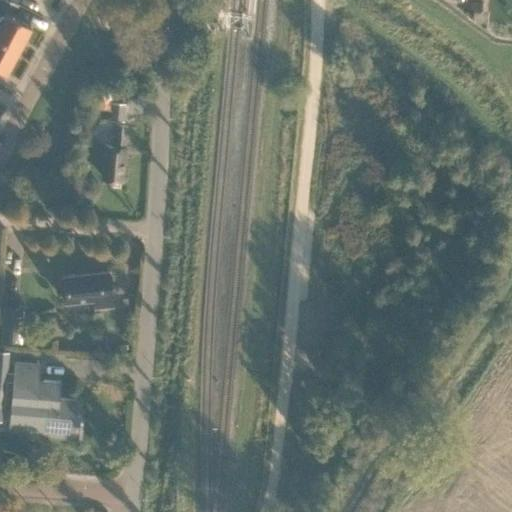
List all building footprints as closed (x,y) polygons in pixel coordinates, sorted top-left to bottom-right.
[(4,11),(0,18),(0,38),(17,47),(29,24),(4,11)] [(0,68),(4,70),(17,47),(0,38),(0,68)] [(125,101),(111,100),(110,117),(123,118),(125,101)] [(125,124),(115,123),(113,145),(101,144),(100,154),(104,155),(102,176),(120,178),(125,124)] [(108,303),(104,269),(60,274),(63,299),(91,296),(92,305),(108,303)] [(23,304),(3,303),(0,337),(0,338),(20,340),(23,304)] [(13,369),(12,379),(10,408),(8,426),(39,429),(39,422),(54,423),(53,434),(75,436),(77,414),(73,413),(75,397),(56,396),(58,379),(38,378),(38,379),(35,379),(36,362),(14,360),(13,369)]
